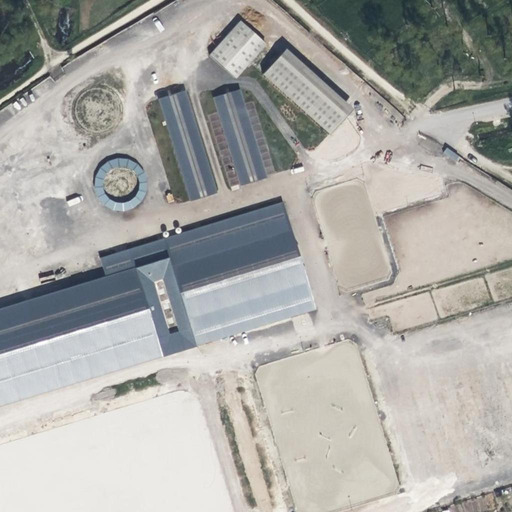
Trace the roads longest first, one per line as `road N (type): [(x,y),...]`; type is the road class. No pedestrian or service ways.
road 1 (track): [(511,176),(329,43),(285,0)]
road 2 (track): [(27,0),(57,60),(154,0)]
